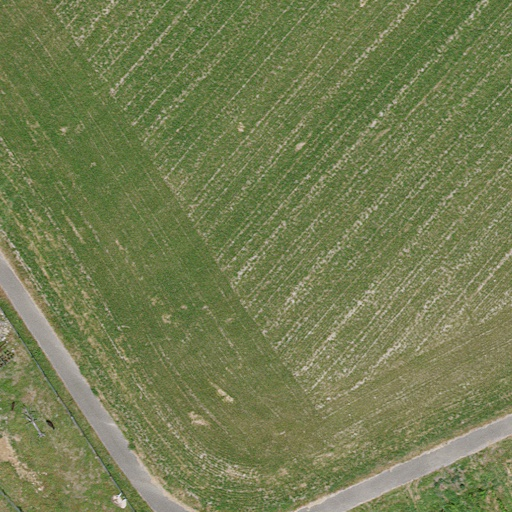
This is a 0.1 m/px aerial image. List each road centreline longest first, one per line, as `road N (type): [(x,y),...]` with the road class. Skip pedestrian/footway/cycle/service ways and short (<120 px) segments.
road 1 (track): [(0,270),(148,490),(176,511)]
road 2 (track): [(325,511),(511,429)]
